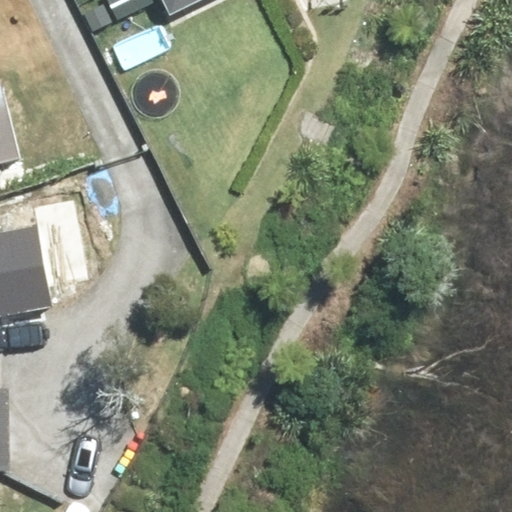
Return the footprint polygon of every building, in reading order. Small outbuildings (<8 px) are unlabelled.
[(173,0),(180,13),(206,0),(173,0)] [(71,110),(54,61),(11,76),(38,150),(59,142),(50,117),(71,110)] [(0,145),(0,189),(12,186),(0,145)] [(0,232),(0,316),(55,307),(40,225),(0,232)] [(0,469),(9,469),(10,391),(0,391),(0,469)]
